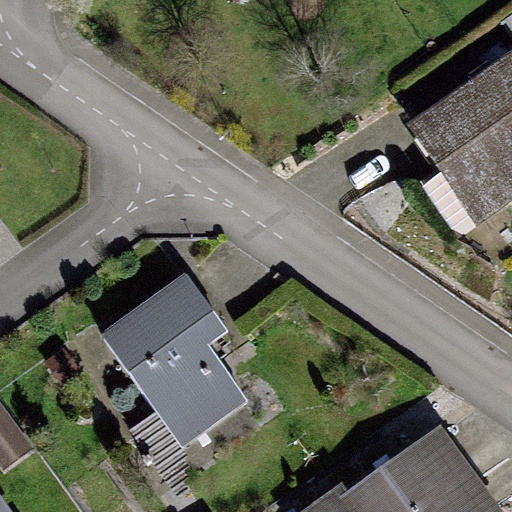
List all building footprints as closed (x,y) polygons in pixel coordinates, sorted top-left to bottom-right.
[(219,0),(229,14),(249,0),(219,0)] [(403,146),(460,227),(506,195),(497,182),(511,171),(511,73),(510,71),(403,146)] [(183,271),(103,322),(178,439),(240,400),(201,339),(219,328),(183,271)] [(497,511),(430,420),(345,482),(367,511),(497,511)] [(325,477),(286,504),(291,511),(334,511),(345,505),(325,477)] [(0,483),(0,510),(13,501),(0,483)]
